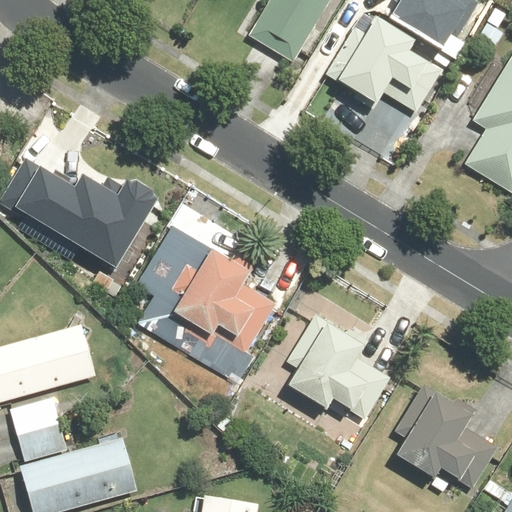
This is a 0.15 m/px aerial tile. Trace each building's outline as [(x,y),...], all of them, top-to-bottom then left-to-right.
[(297,60),(332,0),(273,0),(253,34),(297,60)] [(394,0),(388,12),(443,43),(450,31),(457,35),(477,0),(394,0)] [(424,35),(385,11),(372,32),(360,25),(329,74),(380,106),(389,92),(419,110),(448,63),(418,45),(424,35)] [(511,62),(477,120),(488,126),(466,163),(511,189),(511,62)] [(46,165),(18,207),(117,270),(164,197),(131,176),(121,191),(85,169),(76,184),(46,165)] [(259,265),(216,241),(200,267),(189,261),(172,289),(184,296),(174,314),(248,356),(280,302),(248,284),(259,265)] [(333,321),(319,313),(291,362),(298,367),(289,384),(366,426),(395,375),(363,357),(373,339),(335,317),(333,321)] [(0,343),(0,399),(100,374),(87,322),(0,343)] [(481,408),(429,378),(398,430),(408,436),(399,452),(442,477),(446,469),(475,486),(500,444),(470,427),(481,408)] [(24,462),(36,511),(53,511),(140,489),(126,435),(24,462)] [(260,511),(262,501),(206,493),(203,511),(260,511)]
